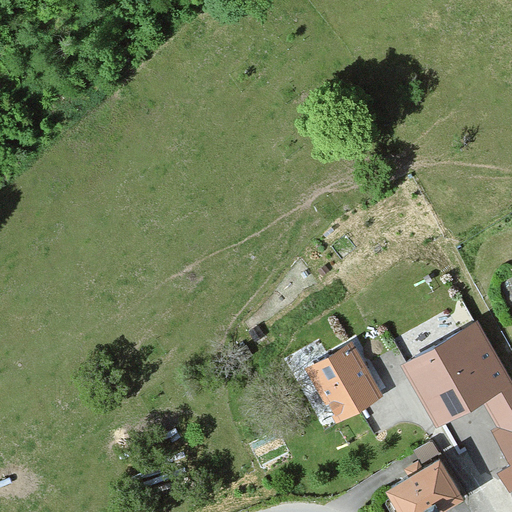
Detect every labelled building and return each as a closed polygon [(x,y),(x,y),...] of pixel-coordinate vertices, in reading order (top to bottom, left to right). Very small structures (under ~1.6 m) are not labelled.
[(448,461),(499,432),(511,454),(511,384),(473,316),(391,362),(448,461)] [(359,335),(311,359),(340,416),(387,392),(359,335)] [(384,395),(345,416),(376,470),(414,449),(384,395)] [(428,511),(429,511),(460,495),(436,454),(405,472),(428,511)] [(428,511),(405,472),(376,489),(389,511),(428,511)]
